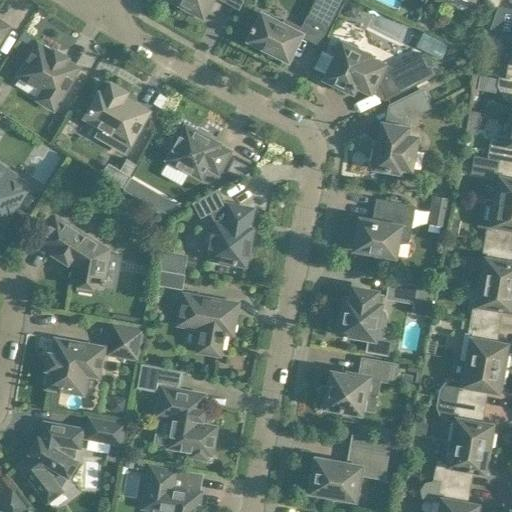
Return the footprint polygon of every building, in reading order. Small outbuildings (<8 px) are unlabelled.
[(176,0),(203,14),(210,0),(225,0),(176,0)] [(319,43),(337,8),(340,0),(316,0),(300,32),(299,32),(301,28),(285,20),(283,24),(255,9),(248,23),(252,25),(251,28),(254,30),(249,39),(270,49),(268,54),(274,57),(276,53),(288,59),(301,34),(319,43)] [(438,53),(443,41),(423,33),(419,45),(438,53)] [(370,55),(358,49),(357,46),(349,42),(346,43),(343,42),(325,77),(331,80),(332,84),(344,89),(348,88),(353,91),(356,84),(371,91),(374,84),(379,86),(385,98),(435,73),(425,53),(394,69),(369,57),(370,55)] [(38,44),(20,74),(45,89),(39,99),(53,107),(77,67),(65,60),(67,57),(55,50),(53,53),(50,51),(50,48),(44,44),(41,46),(38,44)] [(511,78),(506,78),(499,76),(497,84),(506,100),(511,101),(511,116),(511,120),(511,119),(511,78)] [(111,84),(105,95),(100,92),(86,117),(100,125),(94,136),(124,153),(130,142),(148,111),(123,96),(125,92),(111,84)] [(406,135),(410,116),(429,106),(421,89),(390,105),(395,115),(390,118),(389,124),(383,123),(379,149),(374,148),(372,161),(376,162),(376,167),(395,170),(400,171),(401,166),(411,168),(417,137),(406,135)] [(42,112),(33,127),(51,137),(59,122),(42,112)] [(511,119),(511,120),(510,129),(501,131),(492,139),(489,157),(511,161),(511,119)] [(186,125),(183,131),(176,133),(172,141),(173,148),(168,158),(201,176),(206,166),(218,172),(230,151),(218,145),(219,143),(186,125)] [(475,155),(471,172),(491,176),(495,179),(500,180),(497,200),(511,202),(511,161),(489,157),(475,155)] [(0,219),(4,223),(26,189),(11,180),(14,174),(0,165),(0,219)] [(218,190),(220,189),(219,188),(192,202),(192,203),(194,202),(201,215),(224,203),(218,190)] [(431,195),(430,204),(447,207),(448,198),(431,195)] [(407,242),(414,206),(380,200),(376,220),(360,218),(355,248),(377,252),(377,256),(390,258),(391,254),(395,255),(398,240),(407,242)] [(511,202),(497,200),(492,228),(487,227),(484,240),(510,244),(511,232),(511,202)] [(251,244),(248,244),(251,229),(248,228),(252,209),(229,205),(226,224),(216,222),(210,257),(220,259),(220,262),(233,265),(234,261),(245,263),(246,257),(249,258),(251,244)] [(102,277),(107,249),(56,216),(40,241),(54,250),(52,253),(68,263),(70,260),(75,263),(72,282),(79,284),(78,289),(93,291),(93,286),(101,287),(102,282),(105,282),(106,278),(102,277)] [(511,262),(507,261),(510,244),(484,240),(482,252),(487,253),(482,281),(511,285),(511,262)] [(160,249),(157,268),(184,273),(187,254),(160,249)] [(157,268),(154,284),(183,289),(186,273),(184,273),(157,268)] [(387,297),(430,304),(433,288),(390,281),(387,297)] [(511,285),(482,281),(477,308),(472,308),(470,320),(495,324),(498,307),(511,309),(511,285)] [(380,308),(382,295),(377,294),(377,291),(354,287),(352,298),(346,297),(344,311),(340,314),(339,322),(341,325),(340,332),(344,332),(343,335),(347,336),(348,333),(370,337),(368,350),(390,354),(393,340),(382,338),(386,317),(385,313),(383,310),(380,308)] [(232,333),(235,316),(237,303),(222,300),(184,294),(179,323),(204,328),(200,349),(219,353),(219,349),(222,349),(225,335),(226,335),(227,332),(232,333)] [(492,341),(495,324),(470,320),(468,329),(468,332),(473,333),(468,361),(506,368),(509,352),(505,351),(506,344),(492,341)] [(142,330),(114,325),(109,352),(137,357),(142,330)] [(97,380),(103,347),(56,339),(53,353),(50,353),(47,368),(51,369),(47,386),(49,386),(46,404),(56,406),(59,388),(83,392),(86,377),(97,380)] [(369,377),(393,381),(397,364),(363,358),(360,374),(348,372),(348,374),(333,371),(329,392),(325,392),(322,408),(346,412),(346,408),(361,411),(364,394),(365,394),(369,377)] [(498,390),(499,383),(503,384),(506,368),(468,361),(464,381),(455,379),(446,381),(440,389),(438,397),(481,405),(484,388),(498,390)] [(179,386),(182,371),(184,372),(184,370),(139,362),(135,386),(157,390),(159,382),(179,386)] [(203,395),(162,387),(157,414),(175,417),(170,445),(193,450),(192,454),(206,457),(207,452),(210,453),(215,426),(198,423),(203,395)] [(478,422),(481,405),(438,397),(437,406),(440,414),(448,419),(457,421),(453,441),(491,448),(494,432),(491,431),(492,424),(478,422)] [(88,416),(84,438),(110,443),(107,459),(121,462),(123,445),(127,422),(88,416)] [(73,459),(76,446),(79,446),(82,429),(45,422),(42,440),(39,438),(31,452),(33,453),(19,465),(47,501),(61,490),(54,481),(65,473),(68,475),(76,461),(73,459)] [(488,464),(491,448),(453,441),(449,462),(436,459),(433,479),(466,485),(469,468),(484,470),(485,463),(488,464)] [(383,477),(387,451),(352,445),(348,464),(317,458),(315,471),(311,473),(309,482),(312,485),(311,490),(355,498),(359,472),(383,477)] [(199,511),(201,507),(196,506),(198,493),(200,494),(200,492),(172,487),(175,471),(153,467),(153,468),(151,468),(148,481),(150,481),(146,505),(157,507),(156,509),(170,511),(199,511)] [(479,511),(476,511),(477,504),(463,502),(466,485),(433,479),(425,480),(420,487),(422,496),(430,500),(438,498),(443,498),(440,511),(479,511)] [(12,491),(0,500),(9,511),(18,511),(25,507),(12,491)]
